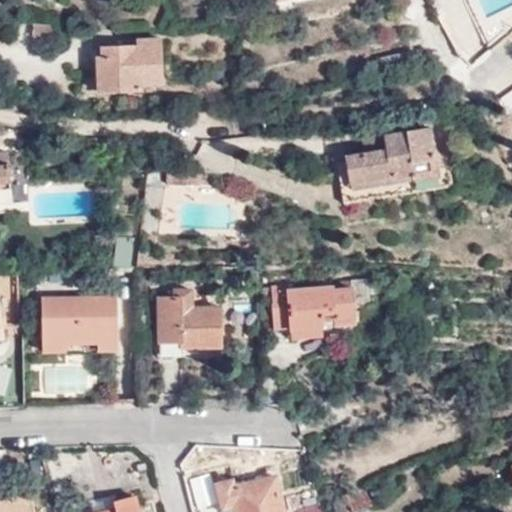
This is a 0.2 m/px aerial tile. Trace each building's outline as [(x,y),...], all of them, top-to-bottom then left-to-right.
[(464,0),(434,0),(462,59),(486,47),(464,0)] [(44,36),(46,23),(30,22),(28,45),(43,47),(44,36)] [(64,26),(46,23),(44,36),(64,38),(64,26)] [(138,28),(105,28),(106,49),(98,50),(100,91),(138,89),(138,85),(163,83),(161,40),(138,42),(138,28)] [(380,75),(412,69),(409,54),(378,61),(380,75)] [(352,204),(462,188),(458,153),(447,154),(446,143),(442,143),(440,127),(373,135),(374,151),(356,153),(356,160),(346,161),(352,204)] [(0,212),(14,211),(14,204),(0,204),(0,182),(13,182),(11,151),(0,151),(0,212)] [(163,183),(198,183),(198,172),(163,171),(163,183)] [(0,204),(14,204),(13,182),(0,182),(0,204)] [(137,267),(137,264),(139,236),(118,234),(115,266),(137,267)] [(293,286),(276,285),(276,325),(293,325),(293,336),(324,336),(324,317),(334,317),(334,322),(353,322),(354,305),(369,305),(369,278),(353,278),(353,289),(293,288),(293,286)] [(218,350),(218,306),(192,306),(192,290),(172,290),(172,297),(156,297),(156,342),(175,343),(176,349),(218,350)] [(116,298),(39,299),(40,351),(65,351),(65,343),(95,342),(95,350),(117,350),(116,298)] [(233,511),(280,511),(273,478),(232,487),(230,477),(210,482),(216,508),(232,505),(233,511)] [(288,510),(318,503),(314,490),(285,497),(288,510)] [(357,511),(372,505),(366,490),(351,495),(357,511)] [(32,511),(28,493),(0,499),(0,511),(32,511)] [(343,505),(352,502),(350,496),(341,500),(343,505)] [(135,511),(132,497),(110,501),(112,511),(109,511),(135,511)]
